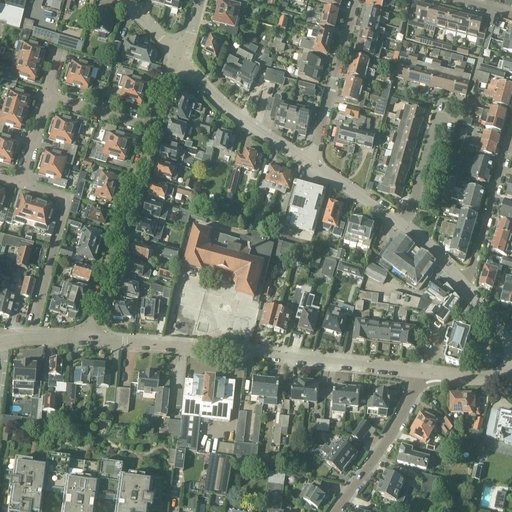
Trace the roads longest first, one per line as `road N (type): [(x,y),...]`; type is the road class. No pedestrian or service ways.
road 1 (residential): [(90,339),(421,376)]
road 2 (residential): [(90,339),(152,129)]
road 3 (residential): [(30,338),(67,199),(18,184)]
road 4 (residential): [(464,281),(405,228),(309,164)]
road 5 (residential): [(309,164),(243,122),(178,55)]
road 6 (residential): [(309,164),(355,0)]
road 7 (residential): [(333,511),(421,376)]
road 8 (residential): [(464,281),(511,135)]
